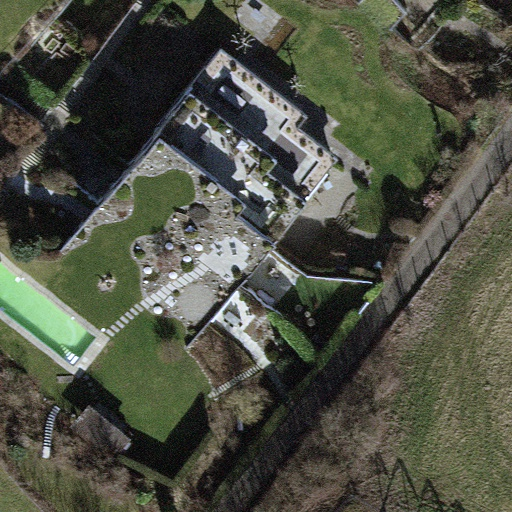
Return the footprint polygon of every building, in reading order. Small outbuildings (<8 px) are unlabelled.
[(0,0),(0,84),(40,31),(0,0)] [(0,0),(40,31),(63,0),(0,0)] [(477,0),(476,0),(336,0),(425,68),(477,0)] [(215,46),(165,114),(295,209),(345,141),(215,46)] [(165,114),(115,182),(246,277),(295,209),(165,114)] [(115,182),(66,250),(196,345),(246,277),(115,182)]
